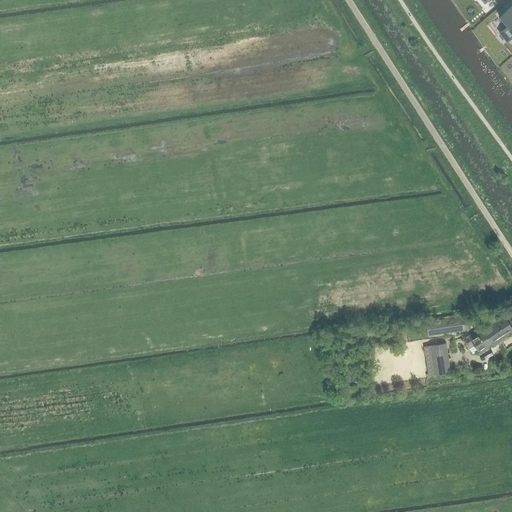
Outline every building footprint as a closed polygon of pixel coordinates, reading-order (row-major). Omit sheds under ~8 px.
[(511,1),(498,14),(507,26),(502,30),(510,40),(511,37),(511,1)] [(425,321),(428,336),(468,330),(466,315),(425,321)] [(489,323),(469,337),(481,356),(494,347),(502,341),(501,340),(508,335),(508,333),(511,330),(511,328),(504,317),(496,322),(495,321),(490,324),(489,323)] [(445,343),(430,346),(434,375),(449,373),(445,343)] [(357,365),(351,381),(358,383),(364,367),(357,365)]
